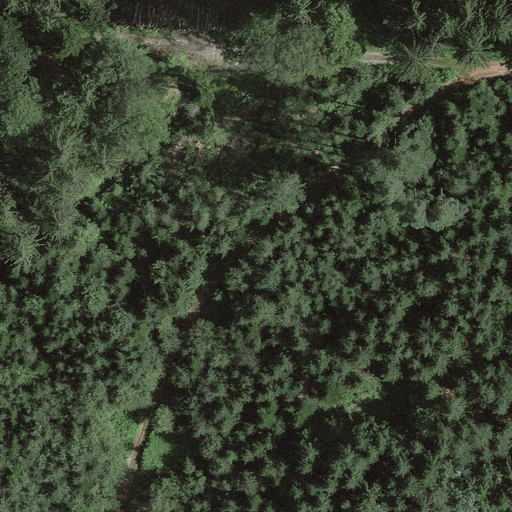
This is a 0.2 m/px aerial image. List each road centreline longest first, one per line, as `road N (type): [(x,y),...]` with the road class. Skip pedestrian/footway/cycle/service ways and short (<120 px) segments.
road 1 (track): [(114,511),(171,363),(220,273),(405,105),(511,64)]
road 2 (track): [(0,53),(160,40),(511,64)]
